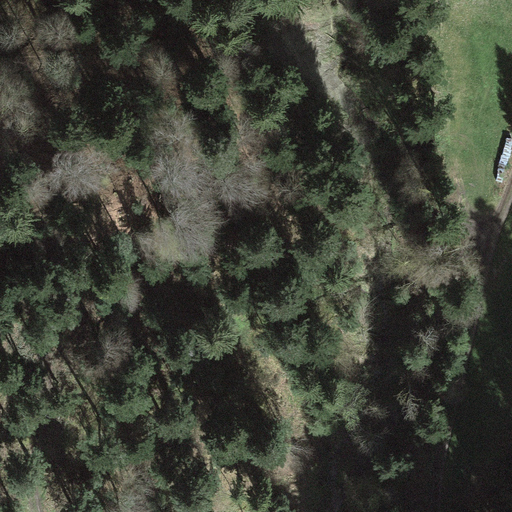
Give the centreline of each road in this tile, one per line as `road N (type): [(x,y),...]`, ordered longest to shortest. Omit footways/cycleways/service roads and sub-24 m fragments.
road 1 (track): [(502,205),(470,233),(421,372),(333,511)]
road 2 (track): [(435,511),(464,351),(511,179)]
road 3 (track): [(29,511),(34,314),(25,300),(0,295)]
